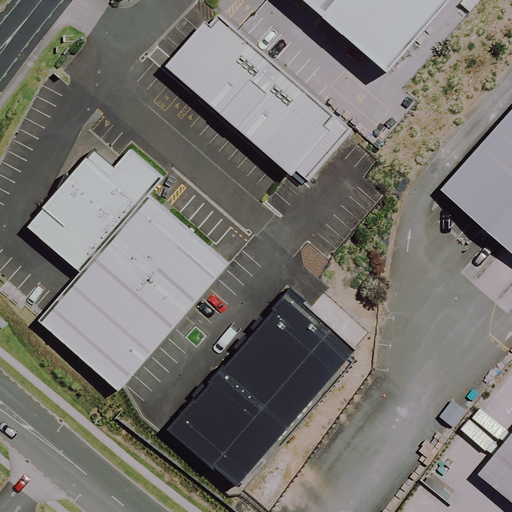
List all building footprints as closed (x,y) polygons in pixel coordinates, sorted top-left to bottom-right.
[(354,0),(412,49),(452,0),(354,0)] [(354,130),(215,8),(169,60),(308,181),(354,130)] [(511,111),(443,190),(511,250),(511,111)] [(32,223),(91,273),(156,197),(171,180),(132,146),(117,164),(97,147),(32,223)] [(46,326),(122,390),(232,262),(156,197),(91,273),(46,326)] [(296,271),(187,397),(246,448),(356,322),(296,271)] [(511,496),(511,433),(481,470),(511,496)]
